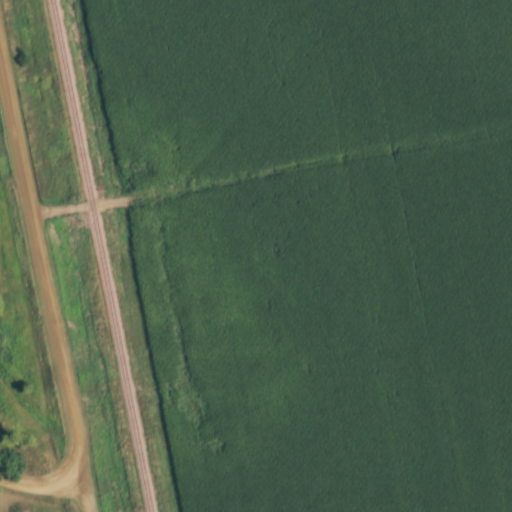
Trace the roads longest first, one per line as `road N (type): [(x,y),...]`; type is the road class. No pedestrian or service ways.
road 1 (track): [(30,214),(511,128)]
road 2 (residential): [(89,511),(0,54)]
